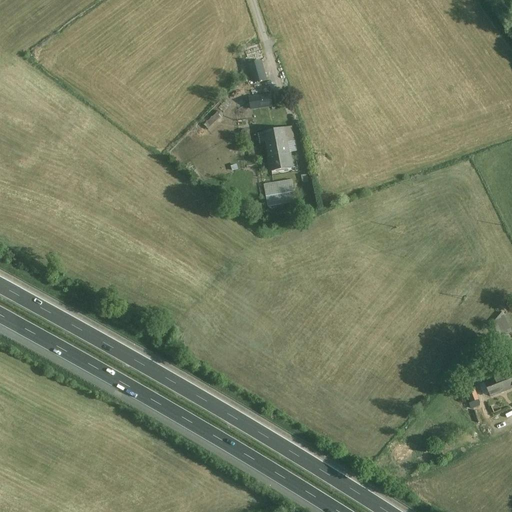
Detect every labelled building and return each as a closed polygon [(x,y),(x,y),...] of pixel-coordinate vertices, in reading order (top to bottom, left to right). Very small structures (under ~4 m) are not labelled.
[(253,83),(267,79),(261,59),(247,63),(253,83)] [(271,94),(248,96),(249,109),(272,108),(271,94)] [(208,128),(221,116),(218,112),(204,124),(208,128)] [(285,129),(264,133),(271,171),(292,168),(285,129)] [(267,206),(295,203),(293,180),(264,183),(267,206)] [(494,327),(502,343),(510,339),(508,334),(511,332),(503,313),(494,324),(495,326),(494,327)] [(504,355),(500,357),(504,367),(508,366),(504,355)] [(480,361),(484,372),(495,367),(497,370),(504,367),(500,357),(500,356),(492,359),(491,356),(480,361)] [(466,368),(470,378),(477,376),(473,366),(466,368)] [(511,388),(511,384),(508,374),(503,376),(501,371),(493,374),(495,379),(485,383),(485,384),(490,397),(511,388)] [(472,403),(478,401),(479,401),(474,388),(485,384),(485,383),(482,374),(477,376),(470,378),(472,383),(465,385),(466,387),(467,390),(468,392),(472,403)]
